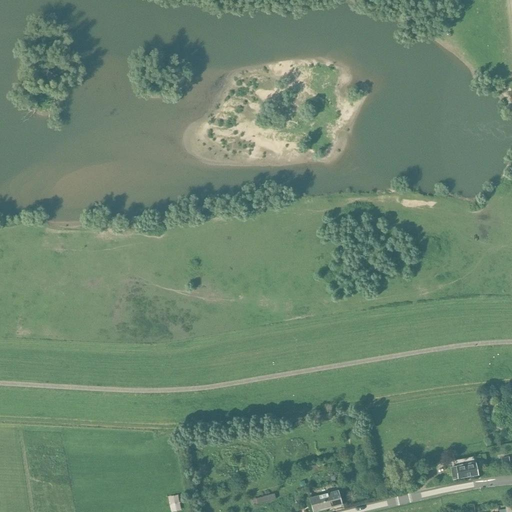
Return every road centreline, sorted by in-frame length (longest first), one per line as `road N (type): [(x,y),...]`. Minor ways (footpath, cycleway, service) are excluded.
road 1 (tertiary): [(351,511),(511,481)]
road 2 (track): [(511,380),(355,403)]
